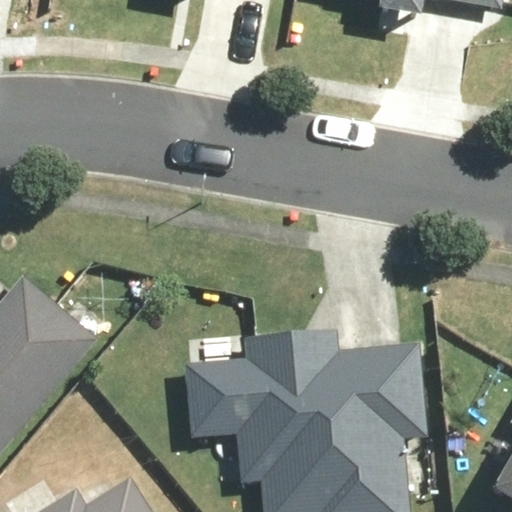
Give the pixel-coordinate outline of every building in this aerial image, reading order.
[(382,0),(380,15),(420,22),(423,0),(425,0),(501,13),(503,0),(382,0)] [(0,460),(95,344),(21,284),(0,309),(0,460)] [(245,361),(186,366),(192,441),(235,437),(240,489),(261,487),(263,511),(408,511),(402,445),(431,442),(422,345),(338,353),(336,333),(243,342),(245,361)] [(511,428),(511,464),(495,493),(511,503),(511,417),(507,426),(511,428)] [(150,511),(130,479),(86,506),(75,489),(37,511),(150,511)]
